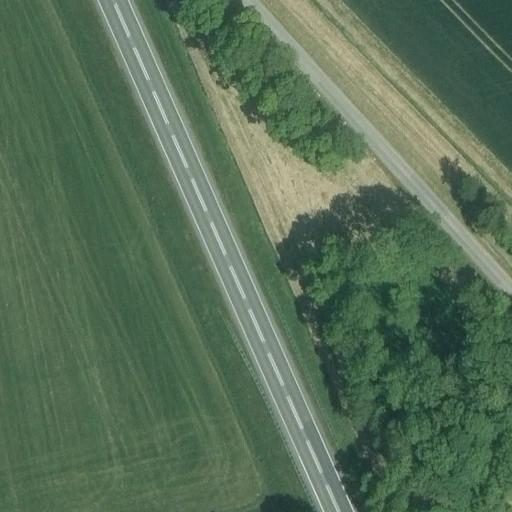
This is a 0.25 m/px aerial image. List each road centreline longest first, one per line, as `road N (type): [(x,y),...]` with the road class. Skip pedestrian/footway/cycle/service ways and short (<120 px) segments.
road 1 (trunk): [(339,511),(113,0)]
road 2 (unclassified): [(511,294),(247,0)]
